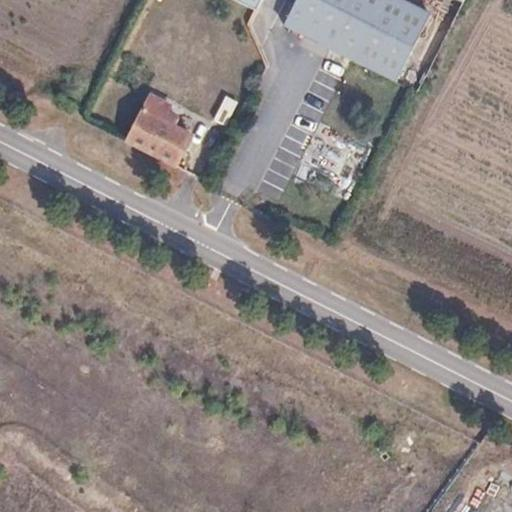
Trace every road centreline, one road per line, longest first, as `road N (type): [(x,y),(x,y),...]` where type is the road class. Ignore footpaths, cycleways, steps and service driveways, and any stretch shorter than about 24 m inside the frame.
road 1 (unclassified): [(0,141),(511,402)]
road 2 (track): [(122,0),(42,163)]
